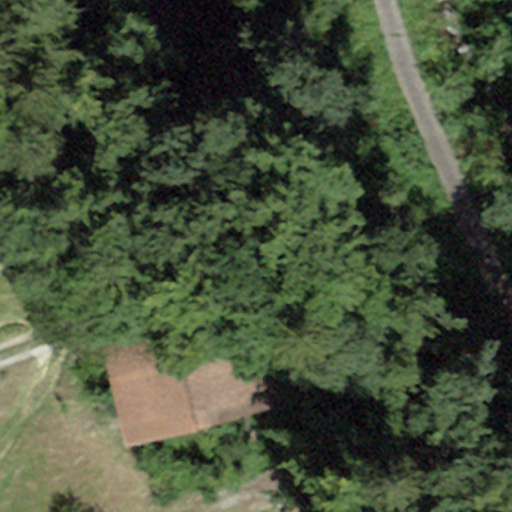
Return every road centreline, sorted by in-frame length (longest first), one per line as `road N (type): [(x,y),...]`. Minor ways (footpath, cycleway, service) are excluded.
road 1 (track): [(155,0),(150,264),(131,296),(0,359)]
road 2 (track): [(511,298),(442,160),(385,0)]
